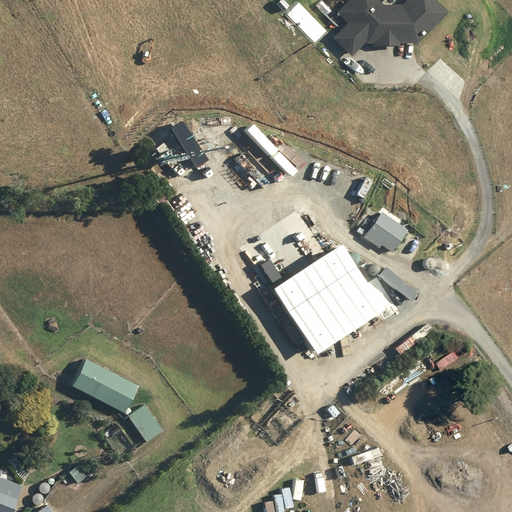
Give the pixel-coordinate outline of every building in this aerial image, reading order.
[(403,0),(398,6),(379,5),(374,0),(346,0),(333,12),(344,23),(330,37),(348,57),(361,43),(369,44),(369,47),(396,47),(396,43),(415,44),(445,13),(432,0),(403,0)] [(202,136),(188,131),(185,139),(199,144),(202,136)] [(254,165),(229,149),(223,159),(248,175),(254,165)] [(240,175),(213,160),(208,168),(235,183),(240,175)] [(404,231),(377,213),(360,237),(376,248),(377,246),(388,253),(404,231)] [(352,272),(327,289),(350,323),(375,307),(352,272)] [(305,295),(279,313),(308,356),(334,339),(305,295)] [(81,358),(66,386),(119,414),(134,385),(81,358)] [(161,432),(142,403),(124,416),(143,444),(161,432)] [(66,471),(74,484),(87,476),(79,463),(66,471)] [(0,511),(9,511),(19,486),(0,478),(0,511)]
